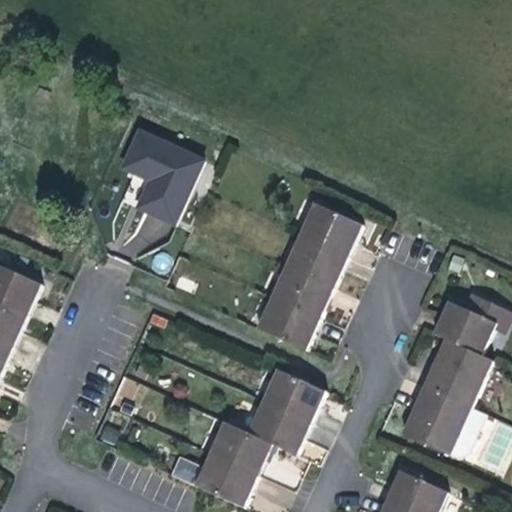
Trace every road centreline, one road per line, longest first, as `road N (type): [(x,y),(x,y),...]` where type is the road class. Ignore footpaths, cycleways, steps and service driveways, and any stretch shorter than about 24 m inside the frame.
road 1 (residential): [(318,511),(365,397),(398,282)]
road 2 (residential): [(40,467),(47,413),(105,276)]
